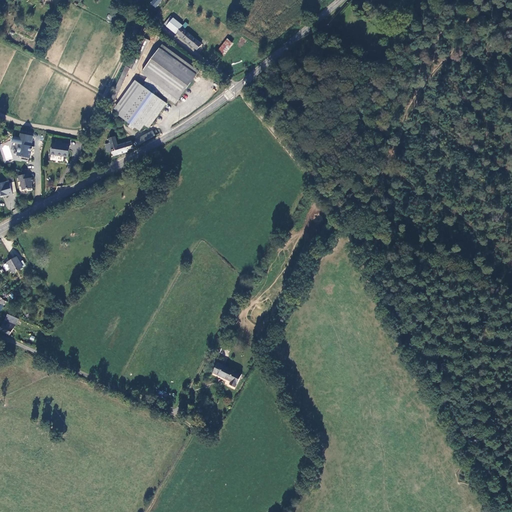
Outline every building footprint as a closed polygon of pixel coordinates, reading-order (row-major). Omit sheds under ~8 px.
[(164,25),(167,28),(173,21),(170,19),(164,25)] [(173,21),(167,28),(174,34),(180,27),(173,21)] [(181,27),(177,33),(196,50),(201,46),(181,27)] [(132,70),(146,40),(140,38),(126,68),(125,67),(108,101),(113,103),(130,69),(132,70)] [(233,43),(226,38),(216,51),(223,56),(233,43)] [(159,49),(195,75),(198,72),(162,45),(159,49)] [(176,100),(180,95),(144,68),(141,72),(176,100)] [(144,125),(149,128),(167,102),(133,80),(112,112),(129,124),(128,126),(133,130),(134,128),(140,131),(144,125)] [(151,130),(135,139),(138,143),(154,134),(151,130)] [(30,136),(21,135),(20,139),(10,138),(9,144),(12,144),(12,149),(12,150),(12,151),(13,152),(13,153),(14,153),(16,153),(15,157),(20,157),(20,160),(27,161),(27,158),(28,158),(30,146),(28,146),(30,136)] [(131,141),(116,145),(114,136),(107,138),(108,143),(104,144),(106,152),(111,151),(113,156),(126,152),(126,150),(133,148),(131,141)] [(67,158),(69,145),(51,143),(50,155),(67,158)] [(33,182),(32,178),(28,178),(27,174),(17,176),(18,181),(20,181),(22,191),(27,190),(28,191),(32,190),(31,183),(33,182)] [(0,198),(4,197),(4,198),(13,195),(9,184),(5,185),(4,183),(0,184),(0,198)] [(24,269),(17,258),(8,263),(15,274),(24,269)] [(0,328),(0,331),(9,336),(14,330),(19,320),(10,317),(0,328)] [(243,375),(221,365),(215,378),(229,383),(227,387),(236,391),(243,375)]
